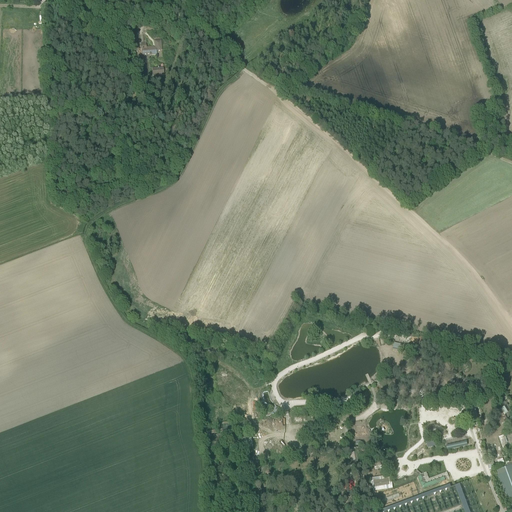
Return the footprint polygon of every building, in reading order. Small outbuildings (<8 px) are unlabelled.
[(140,46),(140,50),(141,50),(142,55),(150,54),(150,56),(157,55),(156,51),(162,51),(161,41),(155,41),(156,48),(153,48),(153,47),(146,48),(146,45),(140,46)] [(152,69),(152,76),(164,76),(163,68),(152,69)] [(189,349),(190,347),(180,339),(179,341),(189,349)] [(472,422),(481,420),(476,402),(467,404),(472,422)] [(507,422),(511,419),(511,414),(506,418),(505,416),(509,413),(503,404),(498,408),(497,405),(493,407),(495,410),(493,411),(499,419),(501,424),(507,422)] [(264,412),(263,412),(263,416),(266,417),(269,416),(272,414),(278,413),(279,409),(278,407),(277,407),(274,407),(275,408),(274,408),(274,409),(271,409),(271,411),(269,411),(269,409),(264,409),(264,412)] [(228,433),(238,432),(236,421),(222,424),(222,430),(206,432),(207,438),(210,438),(228,434),(228,433)] [(251,436),(246,437),(246,435),(228,437),(229,439),(230,443),(211,447),(212,449),(230,446),(231,450),(253,447),(251,436)] [(502,449),(507,447),(507,444),(503,436),(498,437),(502,449)] [(375,470),(382,469),(381,462),(373,463),(375,470)] [(507,466),(496,471),(507,500),(511,497),(511,462),(506,464),(507,466)] [(426,473),(424,473),(423,474),(426,483),(445,476),(447,479),(449,478),(447,473),(429,479),(426,473)] [(373,492),(393,489),(391,475),(370,478),(371,486),(372,485),(372,487),(373,492)] [(444,478),(425,485),(422,476),(418,477),(423,489),(445,481),(444,478)] [(387,511),(451,488),(450,485),(378,511),(387,511)] [(465,511),(471,511),(467,500),(462,502),(465,511)]
